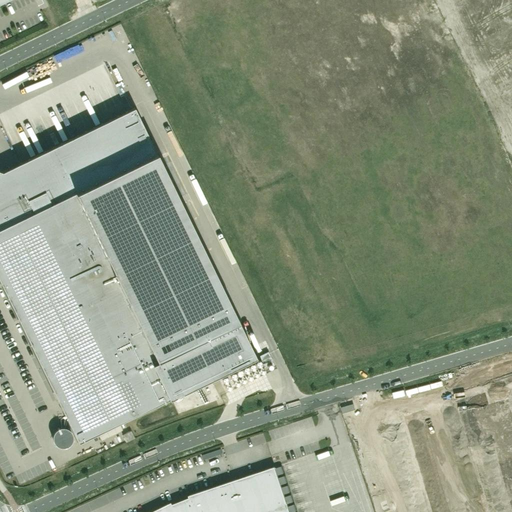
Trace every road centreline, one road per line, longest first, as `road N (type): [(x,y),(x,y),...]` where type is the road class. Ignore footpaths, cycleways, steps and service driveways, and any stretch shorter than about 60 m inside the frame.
road 1 (unclassified): [(27,511),(199,436),(511,344)]
road 2 (unclassified): [(0,63),(130,0)]
